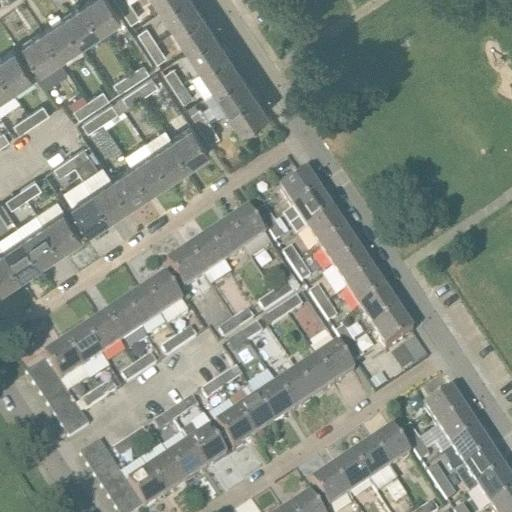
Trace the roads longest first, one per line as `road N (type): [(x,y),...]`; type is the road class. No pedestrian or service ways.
road 1 (residential): [(0,339),(306,133)]
road 2 (residential): [(200,511),(452,353)]
road 3 (residential): [(452,353),(306,133)]
road 4 (residential): [(306,133),(218,0)]
road 5 (residential): [(85,511),(0,385)]
